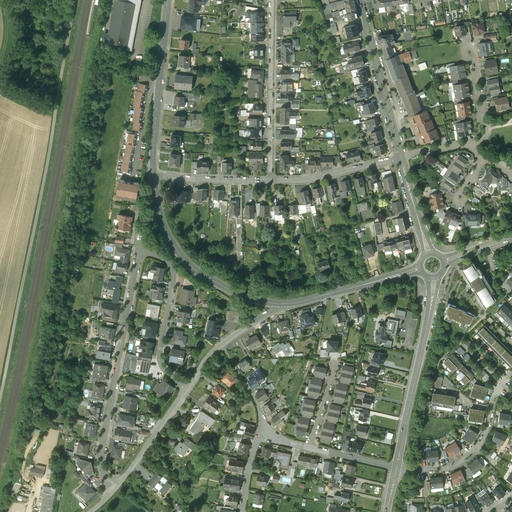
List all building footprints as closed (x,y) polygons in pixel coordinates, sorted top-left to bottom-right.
[(140,0),(114,0),(108,36),(107,42),(106,46),(127,50),(132,51),(141,0),(140,0)] [(343,0),(337,2),(338,8),(335,9),(336,12),(339,12),(340,16),(344,15),(342,10),(343,10),(344,7),(343,0)] [(352,0),(344,0),(343,0),(344,7),(343,10),(342,10),(344,15),(345,14),(356,12),(352,0)] [(332,3),(323,5),(324,12),(328,11),(335,9),(338,8),(337,2),(332,3)] [(199,4),(190,3),(189,10),(198,12),(199,4)] [(258,8),(245,6),(245,16),(250,16),(250,12),(258,12),(258,8)] [(258,12),(250,12),(250,16),(245,16),(245,23),(246,23),(251,23),(262,23),(262,16),(262,12),(258,12)] [(289,13),(283,13),(283,27),(289,27),(289,21),(295,21),(296,12),(289,12),(289,13)] [(346,19),(345,19),(345,21),(357,18),(356,12),(345,14),(346,19)] [(346,19),(345,14),(344,15),(340,16),(334,17),(335,23),(341,22),(341,20),(345,19),(346,19)] [(181,28),(199,30),(200,19),(197,19),(197,18),(193,17),(182,16),(181,28)] [(262,23),(251,23),(251,26),(251,33),(263,33),(263,23),(262,23)] [(478,23),(471,24),(472,31),(475,31),(475,35),(484,33),(482,25),(479,25),(478,23)] [(347,27),(342,28),(345,38),(358,35),(357,31),(358,31),(357,28),(356,28),(355,25),(353,25),(347,27)] [(462,25),(455,27),(456,36),(466,34),(464,28),(464,25),(462,25)] [(283,27),(282,27),(282,37),(292,37),(292,27),(289,27),(283,27)] [(410,31),(404,32),(405,41),(412,40),(410,31)] [(391,34),(378,36),(382,48),(389,45),(392,44),(394,44),(391,34)] [(189,40),(181,39),(180,48),(188,49),(189,40)] [(286,43),(280,43),(280,52),(289,52),(289,47),(293,47),(293,43),(292,43),(289,43),(287,43),(287,41),(286,41),(286,43)] [(484,43),(479,44),(481,56),(492,54),(490,42),(490,41),(484,43)] [(358,42),(350,43),(351,46),(352,51),(355,50),(357,50),(360,49),(358,42)] [(382,48),(381,48),(384,56),(392,53),(390,49),(389,45),(382,48)] [(263,47),(254,47),(254,58),(263,58),(263,47)] [(414,49),(408,51),(412,61),(417,59),(414,49)] [(408,51),(399,55),(402,64),(412,61),(408,51)] [(280,52),(281,64),(290,64),(290,52),(289,52),(280,52)] [(191,56),(179,55),(178,65),(182,66),(181,68),(185,68),(185,67),(189,67),(189,61),(190,61),(191,56)] [(361,55),(351,58),(352,60),(347,61),(348,64),(362,60),(361,55)] [(396,56),(386,59),(393,80),(395,80),(406,76),(406,75),(402,64),(399,55),(396,56)] [(348,64),(345,65),(346,69),(349,68),(354,67),(363,65),(362,60),(348,64)] [(495,63),(485,65),(486,69),(485,70),(486,75),(496,73),(495,68),(496,68),(495,63)] [(455,66),(450,67),(451,73),(465,70),(463,64),(455,66)] [(345,65),(338,66),(340,73),(347,71),(347,70),(349,70),(349,68),(346,69),(345,65)] [(366,66),(356,69),(357,72),(365,70),(366,77),(368,77),(366,66)] [(357,72),(356,69),(347,72),(348,75),(352,74),(354,83),(360,82),(357,72)] [(365,70),(357,72),(360,82),(367,80),(366,77),(365,70)] [(465,70),(451,73),(452,79),(457,78),(466,77),(465,70)] [(263,71),(258,71),(257,71),(256,71),(251,71),(251,77),(252,77),(253,77),(257,77),(257,80),(262,80),(263,80),(263,71)] [(182,75),(177,74),(176,88),(189,89),(191,75),(187,75),(182,75)] [(420,112),(413,92),(412,92),(406,76),(395,80),(401,97),(402,96),(409,117),(420,112)] [(488,80),(487,80),(489,87),(499,85),(497,79),(496,79),(488,80)] [(253,80),(248,80),(248,97),(262,97),(262,83),(262,80),(257,80),(253,80)] [(147,85),(140,83),(138,91),(137,90),(136,91),(144,92),(146,92),(147,85)] [(287,83),(280,83),(280,92),(292,92),(292,90),(292,83),(287,83)] [(458,84),(453,85),(454,92),(468,89),(468,88),(467,84),(467,83),(458,84)] [(362,87),(361,87),(363,94),(360,95),(360,98),(371,96),(369,85),(364,86),(362,87)] [(499,85),(489,87),(490,94),(498,92),(500,92),(499,85)] [(468,89),(454,92),(455,98),(460,97),(469,96),(469,94),(468,90),(468,89)] [(144,92),(136,91),(135,98),(143,99),(144,92)] [(292,92),(280,92),(280,100),(285,100),(285,101),(288,101),(288,100),(291,100),(292,100),(292,92)] [(181,96),(175,95),(174,105),(184,106),(184,105),(182,105),(182,102),(183,102),(184,96),(181,96)] [(143,99),(135,98),(134,102),(136,103),(136,106),(141,107),(143,99)] [(497,99),(497,101),(496,102),(496,103),(495,103),(496,106),(496,109),(497,110),(508,108),(506,98),(497,99)] [(375,112),(373,102),(364,105),(362,105),(363,110),(361,111),(362,115),(364,114),(364,115),(375,112)] [(462,103),(457,104),(458,110),(470,108),(469,102),(462,103)] [(141,107),(136,106),(134,113),(142,115),(143,107),(141,107)] [(289,108),(280,108),(280,116),(288,116),(288,114),(289,108)] [(470,108),(458,110),(459,116),(459,117),(464,116),(471,115),(470,108)] [(409,117),(412,126),(413,126),(416,135),(417,135),(434,129),(431,119),(430,120),(426,110),(420,112),(409,117)] [(142,115),(134,113),(133,118),(135,118),(135,121),(140,122),(142,115)] [(185,115),(174,114),(173,124),(184,125),(185,118),(185,115)] [(288,119),(288,116),(280,116),(280,125),(288,125),(288,119)] [(261,119),(249,118),(249,128),(261,128),(261,119)] [(377,118),(365,120),(367,128),(373,127),(379,126),(377,118)] [(140,122),(135,121),(134,125),(135,126),(135,129),(141,130),(142,122),(140,122)] [(460,123),(456,124),(457,130),(470,127),(469,121),(460,123)] [(470,127),(457,130),(458,136),(463,135),(471,134),(470,127)] [(249,128),(246,128),(246,130),(243,130),(243,132),(243,135),(243,136),(246,136),(246,137),(261,137),(261,128),(249,128)] [(434,129),(417,135),(421,144),(429,141),(430,142),(431,142),(432,142),(433,141),(433,140),(439,138),(435,128),(434,129)] [(409,129),(403,131),(406,139),(412,137),(409,129)] [(380,131),(371,133),(372,138),(367,139),(368,143),(382,140),(380,131)] [(136,134),(129,133),(127,140),(135,142),(136,134)] [(181,134),(172,133),(171,145),(173,145),(180,146),(181,134)] [(135,142),(127,140),(126,148),(133,149),(135,142)] [(374,147),(373,147),(374,150),(375,150),(376,155),(380,154),(385,153),(383,144),(374,147)] [(133,149),(126,148),(124,155),(132,157),(133,149)] [(358,151),(346,154),(348,162),(352,161),(352,162),(356,161),(356,160),(360,159),(359,155),(358,151)] [(263,163),(263,152),(252,152),(249,152),(249,157),(249,163),(251,163),(251,166),(248,166),(248,169),(257,169),(261,169),(261,163),(263,163)] [(180,154),(170,153),(170,159),(169,159),(168,164),(169,164),(169,165),(179,166),(180,154)] [(132,157),(124,155),(123,163),(131,164),(132,157)] [(461,157),(459,155),(455,161),(463,167),(467,161),(461,157)] [(327,157),(321,157),(320,161),(320,166),(332,166),(332,160),(327,160),(327,157)] [(209,162),(198,161),(197,167),(197,170),(198,170),(201,171),(201,170),(208,171),(209,162)] [(463,167),(455,161),(451,167),(459,172),(463,167)] [(223,162),(222,162),(222,171),(231,172),(231,162),(227,162),(223,162)] [(131,164),(123,163),(122,167),(124,168),(123,171),(129,172),(131,164)] [(459,172),(451,167),(449,169),(452,171),(457,175),(458,175),(459,172)] [(448,168),(442,176),(446,179),(450,173),(452,171),(449,169),(448,168)] [(506,180),(490,169),(481,182),(482,183),(487,186),(490,183),(492,179),(495,182),(495,183),(497,185),(497,190),(506,190),(506,188),(506,182),(506,180)] [(390,170),(381,173),(382,179),(392,176),(390,170)] [(457,175),(452,171),(450,173),(458,179),(460,176),(458,175),(457,175)] [(458,179),(450,173),(446,179),(454,185),(458,179)] [(375,174),(367,176),(370,190),(373,189),(373,188),(372,184),(377,182),(375,174)] [(361,175),(357,176),(358,178),(353,179),(356,187),(357,187),(359,195),(363,193),(364,189),(363,186),(364,185),(361,175)] [(392,176),(382,179),(385,192),(395,190),(392,176)] [(134,182),(124,180),(124,179),(120,178),(119,180),(116,195),(116,196),(121,197),(121,196),(125,196),(125,198),(129,199),(130,197),(132,198),(131,199),(136,200),(136,198),(139,183),(139,182),(134,181),(134,182)] [(454,185),(446,179),(442,185),(449,190),(450,190),(454,185)] [(349,180),(341,182),(343,191),(345,197),(347,196),(346,190),(351,189),(349,180)] [(334,183),(326,185),(330,201),(333,200),(332,193),(336,192),(334,183)] [(317,188),(313,189),(315,197),(318,197),(323,196),(321,187),(317,188)] [(207,189),(197,188),(197,199),(206,199),(207,189)] [(223,190),(214,189),(213,199),(218,200),(218,199),(222,199),(223,190)] [(191,191),(182,190),(181,199),(187,199),(190,200),(191,191)] [(307,190),(299,192),(302,205),(304,204),(304,205),(305,205),(306,209),(306,212),(311,210),(311,207),(307,190)] [(441,193),(436,194),(436,193),(429,195),(430,202),(442,199),(441,194),(441,193)] [(442,199),(430,202),(431,209),(438,208),(439,208),(439,207),(443,206),(443,205),(442,199)] [(366,201),(356,204),(358,212),(368,209),(368,208),(366,201)] [(401,201),(395,202),(396,207),(392,208),(393,213),(403,210),(401,201)] [(253,204),(245,204),(245,218),(253,218),(253,212),(253,204)] [(260,205),(259,210),(259,216),(268,216),(269,205),(260,205)] [(296,205),(288,205),(288,208),(289,208),(289,213),(289,214),(291,214),(298,214),(298,210),(296,210),(296,205)] [(444,212),(438,215),(439,216),(443,218),(442,221),(449,223),(452,215),(453,213),(446,211),(445,213),(444,212)] [(459,215),(453,213),(452,215),(449,223),(455,226),(457,221),(458,217),(459,216),(459,215)] [(132,216),(118,214),(116,224),(115,225),(115,227),(116,228),(118,228),(119,228),(119,227),(130,229),(132,216)] [(479,215),(466,214),(466,215),(466,221),(466,224),(479,225),(479,224),(479,215)] [(405,216),(396,218),(397,222),(397,225),(398,225),(406,223),(406,220),(405,216)] [(406,223),(398,225),(399,228),(398,228),(399,231),(408,229),(407,227),(408,226),(407,223),(406,223)] [(405,236),(401,237),(403,246),(407,245),(410,245),(408,236),(406,236),(405,236)] [(401,237),(397,237),(398,238),(395,239),(397,248),(400,247),(400,246),(403,246),(401,237)] [(395,239),(391,240),(391,241),(389,242),(391,250),(394,250),(394,249),(397,248),(395,239)] [(386,241),(382,242),(383,243),(384,249),(385,251),(388,250),(388,251),(391,250),(389,242),(387,242),(386,241)] [(366,244),(361,245),(365,257),(373,255),(370,245),(366,246),(366,244)] [(130,249),(116,246),(115,253),(121,254),(120,261),(127,262),(130,249)] [(330,268),(328,260),(318,263),(320,270),(330,268)] [(120,261),(118,261),(116,268),(123,270),(126,270),(127,262),(120,261)] [(492,291),(483,275),(482,275),(477,268),(476,268),(473,262),(461,270),(465,276),(463,277),(468,285),(470,284),(477,296),(475,297),(481,305),(482,305),(480,301),(480,300),(485,308),(489,304),(489,305),(494,302),(493,301),(495,299),(491,292),(492,291)] [(164,267),(152,265),(151,270),(155,270),(154,277),(158,278),(162,279),(164,267)] [(189,278),(185,274),(183,283),(194,284),(194,281),(189,278)] [(123,276),(117,275),(115,287),(113,294),(119,295),(121,288),(119,288),(120,282),(122,282),(123,276)] [(157,284),(152,283),(151,288),(155,289),(153,296),(161,297),(162,297),(164,286),(162,285),(157,284)] [(193,289),(183,287),(180,301),(188,302),(189,302),(192,303),(192,299),(191,298),(193,289)] [(160,304),(148,301),(147,307),(151,308),(150,314),(153,315),(158,316),(160,304)] [(118,309),(109,307),(110,304),(102,303),(102,306),(104,306),(103,310),(106,310),(105,313),(104,314),(103,317),(116,319),(117,314),(118,309)] [(467,312),(456,307),(456,309),(454,308),(455,306),(448,303),(445,311),(446,312),(444,318),(450,321),(451,318),(460,323),(459,325),(465,328),(468,322),(470,323),(474,315),(467,312)] [(508,309),(504,304),(496,312),(500,316),(508,309)] [(359,307),(351,309),(352,315),(355,322),(359,321),(358,316),(362,315),(359,307)] [(237,310),(230,309),(228,319),(238,321),(240,311),(237,310)] [(406,311),(396,309),(394,316),(404,318),(406,311)] [(511,312),(508,309),(500,316),(505,320),(511,312)] [(347,320),(344,311),(331,315),(334,324),(347,320)] [(302,315),(299,316),(301,322),(302,323),(307,322),(309,321),(308,318),(308,316),(307,313),(302,315)] [(313,317),(308,318),(309,321),(307,322),(308,326),(315,324),(313,317)] [(399,320),(387,318),(385,326),(386,326),(384,333),(390,334),(390,336),(395,337),(399,320)] [(217,321),(208,319),(205,332),(207,333),(211,334),(217,335),(219,326),(221,326),(222,322),(217,321)] [(152,321),(145,320),(144,325),(148,326),(146,332),(154,334),(155,334),(157,322),(152,321)] [(283,321),(278,322),(280,331),(289,329),(287,320),(283,321)] [(385,326),(379,324),(378,331),(376,330),(375,335),(377,336),(375,341),(384,343),(386,343),(386,340),(387,336),(384,335),(384,333),(386,326),(385,326)] [(115,327),(106,326),(105,336),(113,337),(115,327)] [(270,333),(265,326),(261,329),(265,336),(270,333)] [(487,329),(484,326),(476,333),(479,337),(487,329)] [(183,329),(175,328),(173,340),(181,341),(185,342),(186,337),(182,336),(183,329)] [(487,329),(479,337),(483,340),(490,332),(487,329)] [(494,335),(490,332),(483,340),(486,343),(494,335)] [(256,335),(247,340),(249,345),(250,346),(253,344),(254,346),(256,345),(255,345),(260,342),(256,335)] [(494,335),(486,343),(489,346),(497,339),(494,335)] [(154,341),(141,339),(140,344),(145,345),(143,351),(146,352),(151,353),(154,341)] [(497,339),(489,346),(492,350),(500,342),(497,339)] [(327,341),(328,349),(328,351),(337,351),(337,341),(327,341)] [(278,342),(271,346),(276,353),(282,349),(283,348),(279,343),(278,342)] [(284,344),(282,342),(279,343),(283,348),(282,349),(286,355),(291,352),(288,347),(291,345),(288,342),(284,344)] [(500,342),(492,350),(495,353),(503,345),(500,342)] [(105,343),(102,343),(101,349),(99,348),(97,355),(109,357),(109,353),(110,353),(112,344),(105,343)] [(140,344),(137,343),(136,350),(139,351),(143,351),(145,345),(140,344)] [(503,345),(495,353),(498,356),(506,348),(503,345)] [(178,348),(171,347),(169,357),(169,358),(174,359),(175,358),(183,360),(185,349),(185,348),(180,347),(178,347),(178,348)] [(506,348),(498,356),(502,359),(509,351),(506,348)] [(511,353),(509,351),(502,359),(505,362),(511,355),(511,353)] [(385,354),(375,352),(374,354),(373,355),(372,357),(373,358),(373,361),(379,363),(383,363),(383,361),(385,360),(385,359),(384,357),(385,354)] [(447,359),(444,362),(448,366),(455,359),(451,355),(447,359)] [(150,359),(138,357),(137,362),(141,363),(140,369),(148,371),(150,359)] [(246,358),(237,364),(239,367),(241,367),(243,370),(250,365),(251,365),(246,358)] [(455,359),(448,366),(452,370),(455,367),(459,364),(459,363),(455,359)] [(99,362),(95,361),(95,362),(93,368),(107,371),(108,364),(99,362)] [(344,365),(343,365),(342,372),(352,375),(353,368),(353,367),(344,365)] [(326,369),(316,366),(314,374),(324,376),(326,369)] [(378,369),(369,367),(368,371),(367,370),(367,371),(365,371),(365,374),(371,375),(371,376),(373,377),(373,375),(376,376),(378,369)] [(107,371),(93,368),(92,375),(96,376),(106,378),(107,371)] [(468,372),(464,368),(460,372),(457,375),(461,379),(468,372)] [(235,379),(228,372),(221,378),(229,386),(235,379)] [(255,376),(248,380),(253,388),(260,384),(259,382),(264,379),(260,372),(255,375),(255,376)] [(352,375),(342,372),(340,379),(349,382),(350,382),(352,375)] [(468,372),(461,379),(465,383),(468,380),(472,376),(468,372)] [(134,375),(128,374),(126,386),(134,387),(134,386),(139,387),(141,378),(134,377),(134,375)] [(163,377),(159,384),(156,389),(167,396),(174,384),(163,377)] [(312,379),(311,379),(310,386),(320,389),(321,382),(321,381),(312,379)] [(369,382),(367,381),(366,383),(365,389),(373,391),(375,383),(372,382),(372,381),(369,381),(369,382)] [(105,383),(95,382),(94,385),(95,386),(94,395),(100,397),(102,397),(105,383)] [(267,384),(262,387),(263,389),(266,394),(268,393),(268,392),(272,389),(268,383),(267,384)] [(480,386),(474,384),(470,395),(477,397),(480,386)] [(337,385),(335,392),(345,394),(347,387),(346,387),(337,385)] [(219,388),(216,386),(212,392),(220,397),(225,390),(222,388),(220,387),(219,388)] [(320,389),(310,386),(308,393),(309,393),(318,395),(318,396),(320,389)] [(487,388),(480,386),(477,397),(483,399),(487,388)] [(263,389),(256,393),(260,400),(268,396),(266,394),(263,389)] [(345,394),(335,392),(334,399),(343,401),(345,394)] [(133,395),(125,393),(123,405),(123,406),(126,406),(136,408),(138,396),(133,395)] [(220,404),(209,397),(203,404),(207,407),(214,412),(216,410),(219,409),(218,407),(220,404)] [(363,397),(362,403),(355,401),(354,404),(362,406),(362,405),(369,407),(371,399),(363,397)] [(306,399),(305,399),(303,406),(313,408),(315,401),(314,401),(306,399)] [(101,403),(91,401),(90,409),(87,409),(86,414),(99,417),(99,413),(101,403)] [(265,404),(263,405),(267,412),(275,408),(272,403),(271,401),(270,401),(265,404)] [(331,404),(330,404),(329,411),(339,414),(340,407),(340,406),(331,404)] [(313,408),(303,406),(302,413),(311,415),(312,415),(313,408)] [(277,413),(277,414),(278,413),(281,418),(286,414),(282,409),(277,413)] [(477,410),(470,409),(468,419),(475,420),(477,410)] [(201,411),(190,426),(195,429),(195,430),(196,431),(197,432),(198,432),(199,431),(200,431),(206,421),(211,424),(214,419),(206,414),(201,410),(201,411)] [(362,412),(360,412),(360,411),(354,410),(354,413),(359,414),(358,419),(366,421),(368,413),(362,412)] [(483,411),(477,410),(475,420),(482,421),(483,411)] [(135,414),(128,413),(126,413),(126,412),(119,411),(117,421),(124,422),(127,422),(126,422),(128,423),(133,424),(133,423),(135,414)] [(339,414),(329,411),(327,418),(336,421),(337,421),(339,414)] [(272,417),(271,418),(276,425),(282,420),(281,418),(278,413),(272,417)] [(299,418),(297,425),(307,427),(308,420),(299,418)] [(91,421),(87,421),(85,433),(95,435),(97,422),(91,421)] [(249,427),(250,424),(242,421),(241,424),(246,426),(245,430),(244,433),(244,434),(251,436),(254,428),(249,427)] [(324,424),(322,431),(332,433),(334,426),(333,426),(324,424)] [(307,427),(297,425),(295,432),(296,432),(305,434),(307,427)] [(367,428),(357,425),(356,430),(357,430),(356,434),(365,436),(367,428)] [(126,429),(116,427),(114,436),(128,439),(130,430),(130,429),(126,429)] [(478,433),(469,428),(465,433),(474,438),(478,433)] [(332,433),(322,431),(321,438),(330,440),(332,433)] [(501,433),(495,431),(491,440),(497,443),(501,433)] [(474,438),(465,433),(462,438),(471,443),(474,438)] [(506,435),(501,433),(497,443),(502,445),(506,435)] [(185,440),(184,441),(180,439),(175,446),(179,448),(183,452),(189,443),(193,446),(196,442),(187,435),(184,439),(185,440)] [(89,442),(79,440),(77,451),(87,453),(89,442)] [(361,444),(350,441),(348,449),(359,452),(360,448),(361,444)] [(118,443),(113,442),(111,455),(121,456),(123,445),(123,444),(118,443)] [(249,444),(241,442),(238,452),(246,454),(249,444)] [(461,451),(455,442),(450,445),(456,454),(457,453),(461,451)] [(450,445),(445,448),(450,457),(456,454),(450,445)] [(263,447),(261,454),(269,457),(270,452),(276,454),(277,451),(263,447)] [(288,453),(277,451),(276,454),(275,459),(278,460),(281,464),(279,468),(287,470),(288,465),(289,463),(290,456),(288,453)] [(308,458),(299,456),(297,463),(307,465),(308,458)] [(488,463),(481,456),(478,459),(483,466),(488,463)] [(88,459),(86,461),(83,458),(81,458),(77,461),(83,467),(85,468),(85,469),(89,474),(93,471),(93,467),(92,468),(90,466),(92,464),(92,461),(90,462),(89,461),(90,460),(88,459)] [(236,460),(227,458),(225,469),(236,471),(237,471),(237,468),(242,469),(244,461),(236,460)] [(318,460),(308,458),(307,465),(316,467),(318,460)] [(477,458),(472,462),(479,470),(483,466),(478,459),(477,458)] [(334,464),(325,461),(323,472),(331,475),(334,464)] [(472,462),(467,466),(468,467),(474,474),(479,470),(472,462)] [(356,466),(347,464),(346,472),(355,474),(356,466)] [(44,470),(30,467),(29,472),(43,475),(44,470)] [(474,474),(468,467),(465,470),(470,477),(474,474)] [(167,478),(165,481),(160,477),(162,474),(158,470),(149,481),(154,485),(158,480),(163,483),(160,487),(165,491),(172,482),(167,478)] [(460,470),(455,472),(459,482),(465,479),(460,470)] [(455,472),(449,474),(454,484),(459,482),(455,472)] [(258,474),(256,483),(265,485),(267,476),(258,474)] [(241,480),(226,477),(224,486),(239,488),(241,480)] [(353,480),(343,477),(342,482),(343,482),(342,486),(351,488),(353,480)] [(504,487),(498,480),(495,482),(499,486),(501,489),(504,487)] [(86,481),(77,490),(86,499),(95,491),(89,484),(87,481),(86,481)] [(50,493),(44,492),(40,511),(51,511),(56,487),(51,486),(50,493)] [(499,486),(492,491),(499,498),(505,493),(501,489),(499,486)] [(86,499),(77,490),(75,492),(83,501),(86,499)] [(333,498),(333,500),(347,503),(349,494),(341,492),(340,496),(334,495),(333,498)] [(487,494),(486,492),(480,497),(487,506),(493,501),(491,498),(487,494)] [(255,493),(253,504),(261,506),(263,494),(255,493)] [(231,503),(237,503),(238,496),(229,495),(229,498),(226,498),(225,502),(231,503)] [(473,497),(466,501),(469,507),(471,511),(473,511),(479,509),(477,504),(473,497)]
